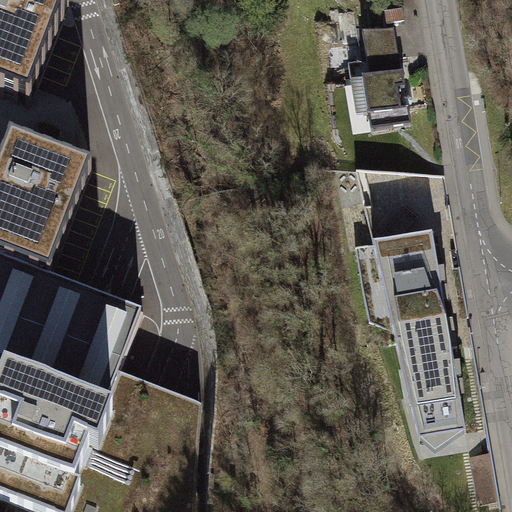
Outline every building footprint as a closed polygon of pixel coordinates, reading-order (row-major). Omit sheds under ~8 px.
[(0,0),(0,99),(26,109),(67,0),(0,0)] [(397,30),(367,35),(374,78),(366,80),(374,134),(412,128),(397,30)] [(11,143),(0,173),(0,261),(53,281),(93,173),(11,143)] [(407,206),(409,173),(394,172),(391,204),(407,206)] [(433,235),(376,244),(422,442),(467,436),(433,235)] [(0,367),(87,399),(110,408),(123,374),(126,366),(145,315),(125,308),(0,262),(0,367)] [(23,511),(76,511),(85,488),(78,486),(91,451),(101,455),(117,410),(110,408),(87,399),(0,367),(0,503),(9,507),(23,511)] [(147,384),(123,374),(110,408),(117,410),(101,455),(91,451),(78,486),(85,488),(76,511),(195,511),(202,405),(179,396),(147,384)] [(492,456),(473,459),(481,505),(500,501),(492,456)]
